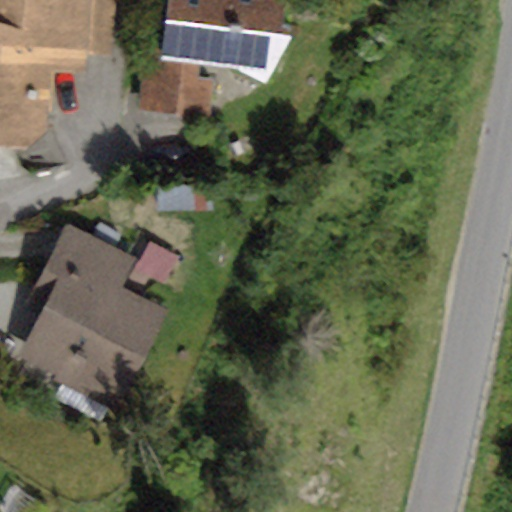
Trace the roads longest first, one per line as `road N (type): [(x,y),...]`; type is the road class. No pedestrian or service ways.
road 1 (tertiary): [(449,511),(511,164)]
road 2 (track): [(0,229),(124,170)]
